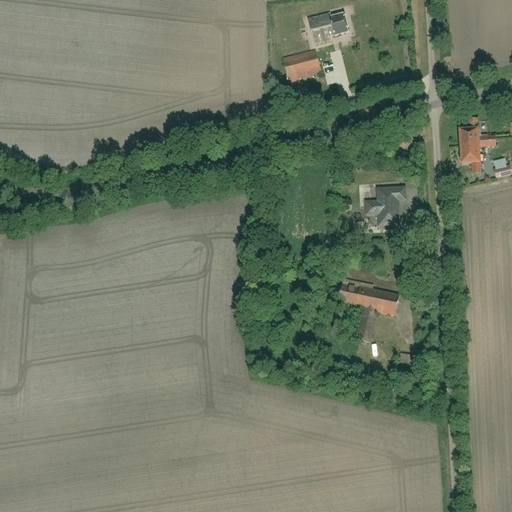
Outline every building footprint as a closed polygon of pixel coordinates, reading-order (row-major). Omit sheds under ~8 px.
[(307,24),(311,48),(344,43),(340,19),(307,24)] [(281,62),(286,84),(319,76),(313,54),(281,62)] [(473,176),(481,175),(480,150),(496,149),(496,139),(479,140),(477,121),(469,121),(470,131),(460,132),(462,165),(472,165),(473,176)] [(363,219),(374,218),(375,230),(400,227),(397,205),(405,204),(403,188),(397,189),(396,187),(371,190),(373,203),(361,204),(363,219)] [(342,282),(337,303),(362,310),(354,340),(370,344),(378,314),(395,318),(400,298),(342,282)] [(400,356),(394,380),(419,385),(424,361),(400,356)]
